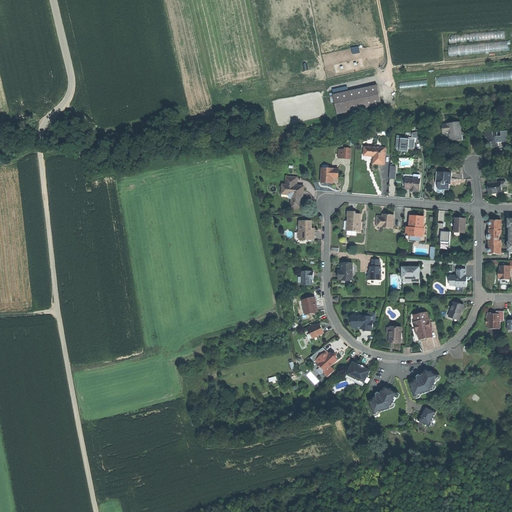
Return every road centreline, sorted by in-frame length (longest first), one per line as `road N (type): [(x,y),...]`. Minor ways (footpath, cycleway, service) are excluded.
road 1 (residential): [(479,297),(457,341),(434,354),(396,358),(369,353),(339,330),(325,286),(333,204),(347,198),(479,209)]
road 2 (track): [(393,66),(204,112),(0,127)]
road 3 (track): [(58,313),(40,138),(72,87),(54,0)]
road 4 (track): [(99,511),(58,313),(0,315)]
